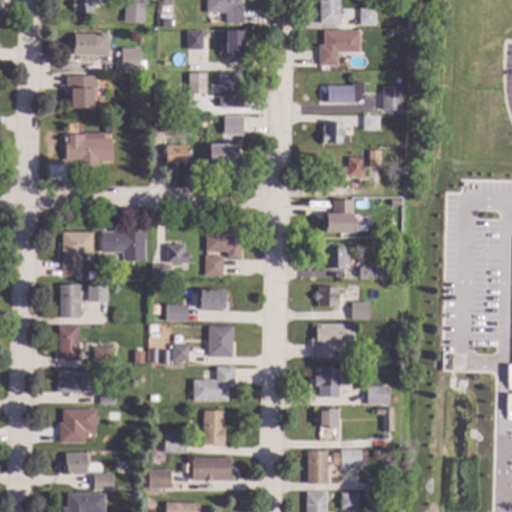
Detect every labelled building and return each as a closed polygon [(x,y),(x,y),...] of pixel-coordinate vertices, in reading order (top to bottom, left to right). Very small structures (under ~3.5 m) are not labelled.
[(91,0),(91,17),(72,17),(72,0),(91,0)] [(141,0),(140,15),(122,15),(123,8),(126,8),(126,0),(141,0)] [(238,0),(238,6),(242,6),(242,24),(224,24),(224,13),(204,13),(204,0),(238,0)] [(338,0),(338,24),(317,24),(317,0),(338,0)] [(374,26),(358,26),(359,10),(374,10),(374,26)] [(358,51),(336,50),(335,64),(316,64),(317,44),(321,44),(322,30),(358,31),(358,51)] [(200,50),(185,49),(185,32),(201,33),(200,50)] [(241,54),(239,54),(239,62),(233,62),(233,54),(225,54),(225,32),(242,33),(241,54)] [(107,56),(72,56),(73,35),(94,36),(94,35),(107,35),(107,56)] [(138,50),(138,72),(119,71),(120,49),(138,50)] [(204,94),(186,93),(187,74),(204,75),(204,94)] [(241,75),(240,108),(217,108),(218,75),(241,75)] [(93,78),(92,108),(70,107),(70,98),(66,98),(67,90),(64,90),(65,77),(93,78)] [(362,93),(360,93),(360,99),(357,99),(357,101),(325,101),(325,92),(321,92),(322,85),(350,85),(350,82),(362,82),(362,93)] [(380,86),(400,86),(400,109),(380,109),(380,86)] [(361,114),(378,115),(378,130),(361,130),(361,114)] [(168,131),(158,131),(158,116),(168,116),(168,131)] [(241,117),(240,135),(221,135),(222,117),(241,117)] [(341,122),(341,133),(346,134),(346,142),(321,141),(321,125),(324,125),(324,121),(341,122)] [(110,135),(105,135),(105,140),(110,140),(109,161),(97,161),(97,165),(77,164),(77,162),(62,161),(63,136),(82,137),(82,134),(103,135),(103,128),(110,128),(110,135)] [(235,163),(207,163),(207,145),(235,145),(235,163)] [(185,147),(184,164),(164,163),(164,146),(185,147)] [(366,150),(377,150),(376,166),(366,166),(366,150)] [(344,156),(360,156),(360,175),(344,175),(344,174),(339,174),(339,166),(344,166),(344,156)] [(350,234),(323,233),(323,231),(320,231),(320,214),(330,214),(330,199),(351,199),(350,234)] [(238,260),(225,260),(225,253),(204,253),(204,232),(238,233),(238,260)] [(143,262),(120,262),(120,253),(100,253),(100,233),(143,233),(143,262)] [(90,255),(80,255),(79,277),(61,277),(61,234),(91,234),(90,255)] [(183,253),(186,253),(186,264),(164,264),(164,246),(183,246),(183,253)] [(342,269),(325,268),(326,248),(343,249),(342,269)] [(221,277),(203,277),(203,257),(221,257),(221,277)] [(369,267),(382,267),(382,278),(357,278),(357,267),(359,267),(359,263),(369,263),(369,267)] [(167,280),(149,280),(150,265),(167,265),(167,280)] [(77,318),(57,318),(58,286),(78,286),(77,318)] [(105,302),(85,302),(85,286),(105,286),(105,302)] [(336,307),(316,307),(316,301),(313,301),(313,293),(316,293),(316,288),(336,289),(336,307)] [(221,309),(197,309),(197,292),(221,292),(221,309)] [(367,321),(349,320),(349,303),(367,303),(367,321)] [(184,323),(163,322),(163,305),(184,306),(184,323)] [(230,358),(206,358),(206,326),(230,327),(230,358)] [(352,347),(328,346),(328,359),(309,359),(309,339),(314,339),(314,326),(352,327),(352,347)] [(76,361),(56,361),(57,327),(77,327),(76,361)] [(186,362),(169,362),(169,345),(186,345),(186,362)] [(110,365),(91,365),(92,349),(97,349),(111,349),(110,365)] [(142,364),(132,364),(133,352),(142,352),(142,364)] [(232,389),(226,389),(226,403),(191,402),(191,381),(214,381),(214,368),(232,368),(232,389)] [(336,397),(317,397),(317,369),(337,369),(336,397)] [(91,394),(56,394),(56,373),(91,373),(91,394)] [(386,404),(364,404),(364,386),(386,386),(386,404)] [(113,390),(112,405),(97,405),(98,390),(113,390)] [(94,431),(83,431),(82,444),(57,443),(57,424),(60,424),(60,410),(94,411),(94,431)] [(334,429),(316,428),(317,410),(334,411),(334,429)] [(392,433),(380,432),(381,415),(374,415),(374,410),(392,410),(392,433)] [(221,427),(223,427),(222,446),(201,446),(202,411),(222,412),(221,427)] [(183,454),(162,454),(163,435),(184,435),(183,454)] [(358,467),(338,467),(338,465),(331,465),(331,452),(338,452),(338,450),(358,450),(358,452),(365,452),(365,464),(358,464),(358,467)] [(325,483),(304,483),(304,451),(325,451),(325,483)] [(85,475),(63,475),(63,455),(85,455),(85,475)] [(228,481),(189,481),(189,459),(228,459),(228,481)] [(168,489),(146,489),(146,471),(168,471),(168,489)] [(110,491),(91,491),(92,475),(110,475),(110,491)] [(324,511),(303,511),(304,492),(324,492),(324,511)] [(364,507),(357,507),(357,509),(339,509),(339,493),(364,493),(364,507)] [(102,511),(60,511),(60,509),(65,509),(65,494),(103,495),(102,511)] [(152,501),(152,510),(142,509),(143,500),(152,501)] [(197,504),(197,511),(163,511),(164,503),(197,504)]
